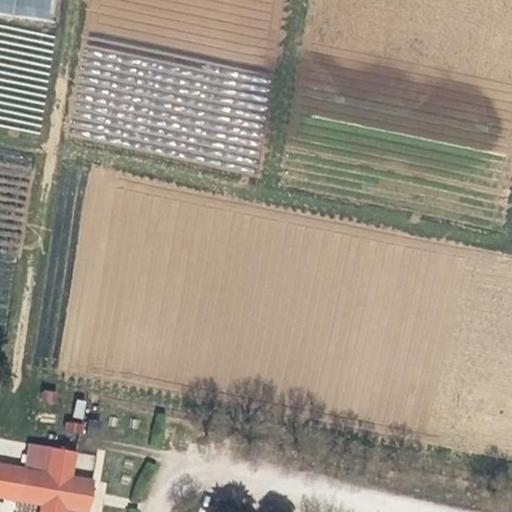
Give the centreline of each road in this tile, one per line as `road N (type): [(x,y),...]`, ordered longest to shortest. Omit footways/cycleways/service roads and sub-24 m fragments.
road 1 (track): [(0,140),(511,243)]
road 2 (track): [(71,0),(10,400),(0,411)]
